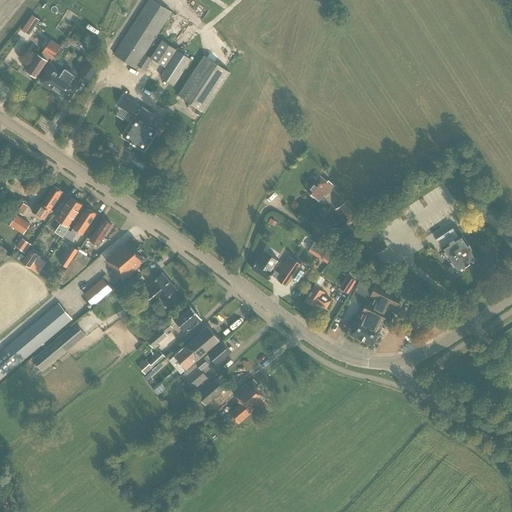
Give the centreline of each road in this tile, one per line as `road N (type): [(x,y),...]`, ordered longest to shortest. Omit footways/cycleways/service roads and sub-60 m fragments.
road 1 (tertiary): [(404,361),(359,362),(326,347),(0,118)]
road 2 (unclassified): [(511,449),(427,399),(411,385),(404,361)]
road 3 (tertiary): [(404,361),(511,298)]
